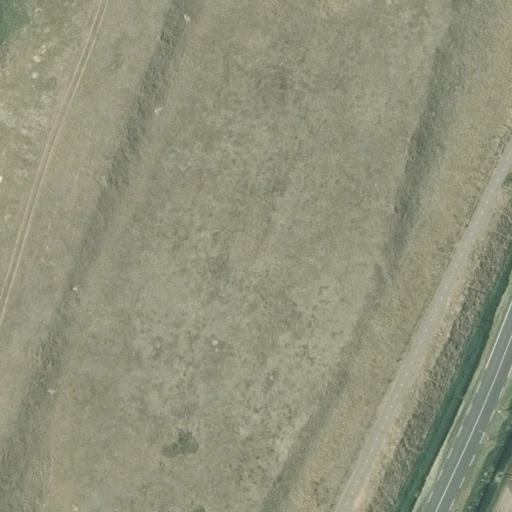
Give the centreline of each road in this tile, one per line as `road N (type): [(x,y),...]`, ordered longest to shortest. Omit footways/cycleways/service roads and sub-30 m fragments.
road 1 (track): [(103,0),(0,322)]
road 2 (secondary): [(436,511),(511,335)]
